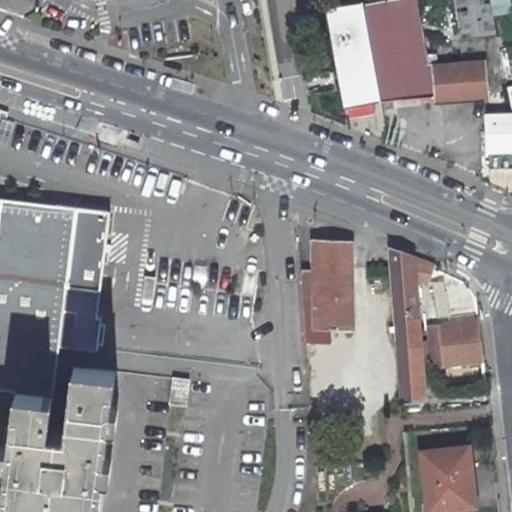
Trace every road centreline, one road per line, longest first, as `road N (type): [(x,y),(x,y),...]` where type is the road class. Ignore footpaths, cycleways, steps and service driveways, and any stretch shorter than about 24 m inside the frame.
road 1 (secondary): [(511,256),(304,169),(155,118)]
road 2 (secondary): [(155,118),(0,49)]
road 3 (secondary): [(0,90),(155,118)]
